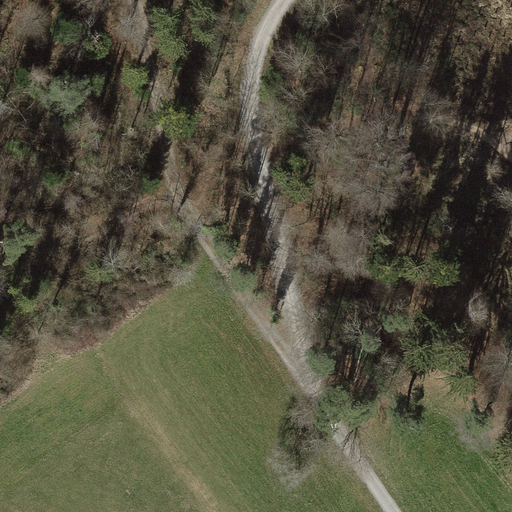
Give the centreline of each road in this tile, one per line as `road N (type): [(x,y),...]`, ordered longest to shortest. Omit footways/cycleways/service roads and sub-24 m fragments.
road 1 (track): [(328,402),(188,200),(141,0)]
road 2 (track): [(300,0),(271,89),(270,213),(328,402)]
road 3 (track): [(328,402),(394,511)]
